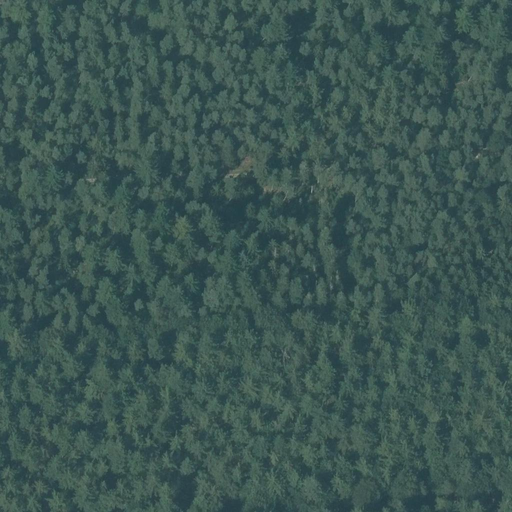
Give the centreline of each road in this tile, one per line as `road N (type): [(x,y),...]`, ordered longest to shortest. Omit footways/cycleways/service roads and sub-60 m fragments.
road 1 (track): [(0,183),(511,149)]
road 2 (track): [(0,353),(130,352),(311,334),(322,511)]
road 3 (track): [(311,334),(511,316)]
